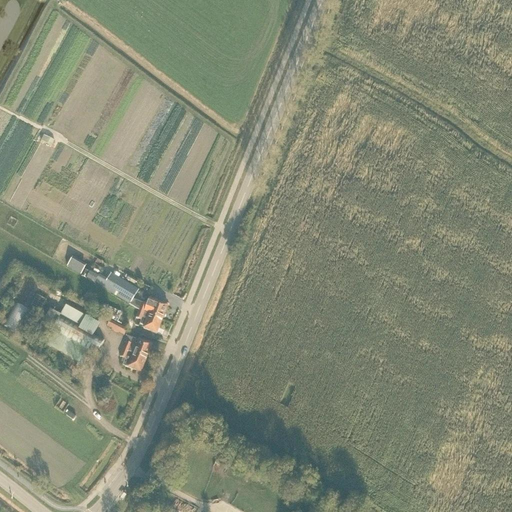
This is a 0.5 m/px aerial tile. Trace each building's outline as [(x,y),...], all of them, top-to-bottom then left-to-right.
[(69,266),(82,274),(86,267),(74,259),(69,266)] [(85,271),(82,277),(87,280),(87,279),(90,274),(90,273),(85,270),(85,271)] [(87,279),(95,283),(98,278),(90,274),(87,279)] [(98,278),(95,283),(103,288),(102,288),(130,305),(129,305),(139,311),(162,321),(168,307),(155,301),(155,302),(150,300),(147,306),(133,300),(138,291),(111,274),(106,283),(98,278)] [(36,295),(30,306),(40,312),(46,301),(36,295)] [(94,300),(89,309),(127,329),(130,322),(120,316),(121,314),(94,300)] [(60,316),(51,311),(41,328),(36,337),(46,342),(44,345),(83,366),(90,355),(95,358),(104,341),(95,336),(95,335),(74,324),(79,315),(65,307),(60,316)] [(141,321),(140,325),(144,327),(143,329),(157,335),(162,321),(139,311),(136,319),(141,321)] [(95,335),(99,326),(79,315),(74,324),(95,335)] [(113,330),(116,324),(110,321),(107,326),(113,330)] [(120,358),(122,359),(121,362),(124,363),(123,366),(141,374),(152,346),(139,340),(138,342),(128,338),(126,343),(120,358)]
